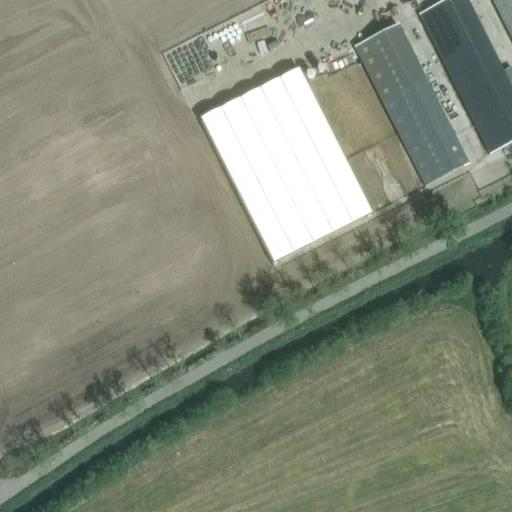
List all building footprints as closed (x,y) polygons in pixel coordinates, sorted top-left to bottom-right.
[(465,0),(449,0),(419,15),(490,156),(511,144),(511,91),(502,73),(465,0)] [(511,0),(492,0),(511,38),(511,0)] [(354,48),(426,188),(469,167),(397,26),(354,48)] [(349,51),(326,62),(331,73),(354,62),(349,51)] [(511,71),(511,68),(502,73),(511,91),(511,71)] [(372,216),(299,71),(200,121),(274,266),(372,216)]
